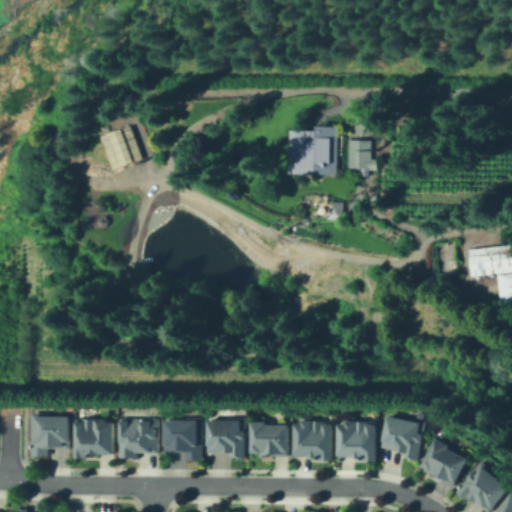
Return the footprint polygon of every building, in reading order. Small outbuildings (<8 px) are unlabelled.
[(101,137),(133,126),(143,158),(112,169),(101,137)] [(319,177),(290,177),(290,131),(319,131),(319,127),(338,127),(338,177),(319,177)] [(375,168),(361,168),(361,166),(347,165),(348,138),(363,138),(363,158),(375,158),(375,168)] [(327,199),(341,200),(341,218),(327,217),(327,199)] [(470,251),(511,246),(511,309),(502,311),(498,276),(473,279),(470,251)] [(433,415),(423,453),(407,448),(409,444),(386,438),(395,404),(433,415)] [(50,444),(50,451),(36,451),(36,405),(73,405),(73,444),(50,444)] [(110,408),(110,412),(117,412),(117,446),(92,446),(92,449),(81,449),(81,412),(88,412),(88,408),(110,408)] [(330,409),(330,413),(340,413),(340,449),(325,449),(325,446),(299,446),(299,413),(307,413),(307,409),(330,409)] [(376,410),(376,413),(383,413),(383,451),(372,451),(372,446),(345,446),(345,413),(353,413),(353,409),(376,410)] [(140,451),(126,451),(126,411),(161,412),(161,448),(140,448),(140,451)] [(204,447),(204,453),(188,453),(188,446),(168,446),(168,412),(204,412),(204,447)] [(249,447),(249,449),(231,448),(231,447),(211,447),(211,412),(249,412),(249,447)] [(294,443),(294,449),(276,449),(276,443),(257,443),(257,414),(294,414),(294,443)] [(477,445),(457,480),(442,471),(444,467),(427,457),(444,426),(477,445)] [(511,473),(511,483),(494,505),(478,492),(473,498),(460,487),(488,454),(511,473)] [(511,511),(500,511),(497,509),(511,492),(511,511)]
